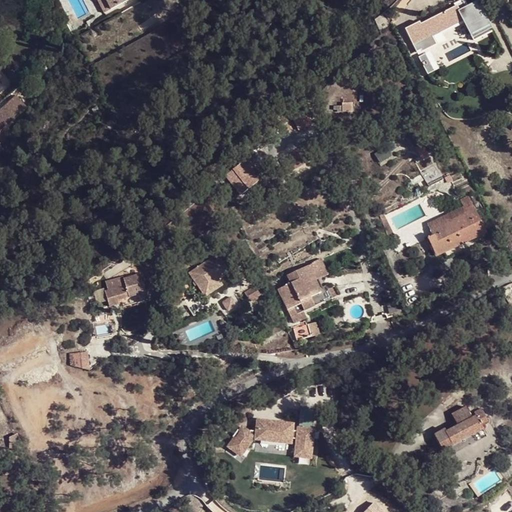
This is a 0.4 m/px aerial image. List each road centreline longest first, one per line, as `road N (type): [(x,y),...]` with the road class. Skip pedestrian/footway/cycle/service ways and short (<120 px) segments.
road 1 (unclassified): [(142,511),(183,485),(183,434),(196,411),(304,356),(364,346),(511,276)]
road 2 (unknown): [(324,511),(360,492),(324,415),(308,400),(271,410)]
road 3 (unknown): [(360,492),(392,474),(445,404)]
